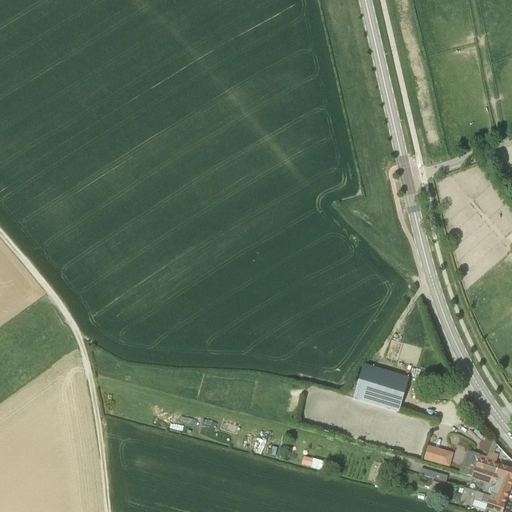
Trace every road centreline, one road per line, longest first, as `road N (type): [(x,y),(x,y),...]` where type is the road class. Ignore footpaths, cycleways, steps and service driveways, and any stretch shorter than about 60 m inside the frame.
road 1 (track): [(0,235),(77,332),(108,511)]
road 2 (secondary): [(511,433),(450,333),(406,178)]
road 3 (secondary): [(406,178),(365,0)]
